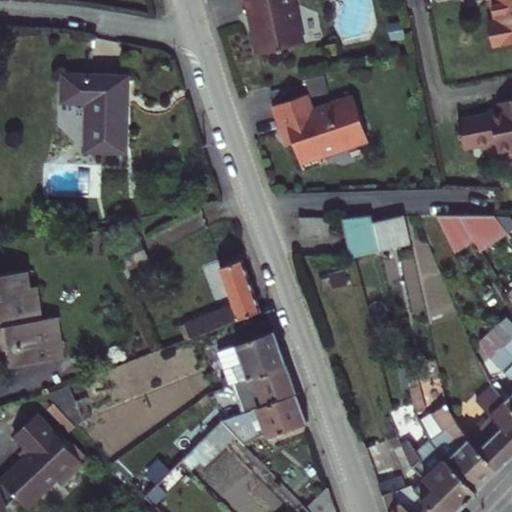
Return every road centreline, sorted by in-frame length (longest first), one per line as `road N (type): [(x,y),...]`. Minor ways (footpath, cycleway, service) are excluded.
road 1 (unclassified): [(197,38),(364,511)]
road 2 (residential): [(197,38),(0,10)]
